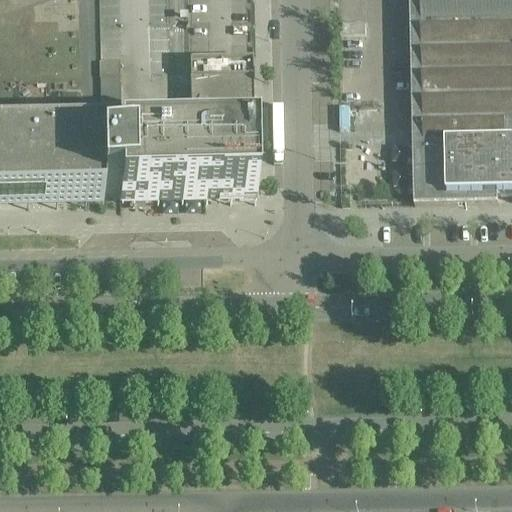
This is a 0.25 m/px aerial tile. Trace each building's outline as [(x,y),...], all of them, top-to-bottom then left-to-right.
[(86,0),(87,53),(102,53),(101,0),(86,0)] [(511,0),(410,0),(414,208),(498,206),(498,198),(511,197),(511,0)] [(367,38),(367,26),(342,27),(342,39),(367,38)] [(255,207),(253,62),(189,63),(189,64),(186,65),(186,77),(190,76),(190,104),(187,104),(187,119),(190,119),(191,141),(98,142),(103,202),(119,202),(119,210),(255,207)] [(120,64),(99,65),(101,120),(121,120),(120,64)] [(0,204),(103,202),(98,142),(0,144),(0,204)]
